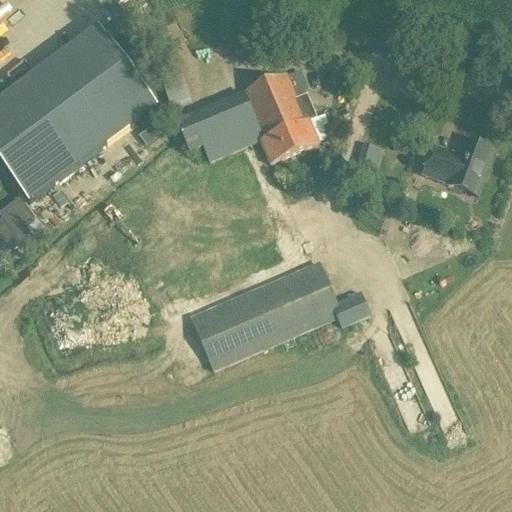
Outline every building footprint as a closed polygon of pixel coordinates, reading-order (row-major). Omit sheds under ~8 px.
[(0,167),(29,207),(158,111),(98,30),(0,103),(0,167)] [(296,103),(286,78),(176,124),(189,157),(204,151),(210,166),(261,144),(270,168),(319,147),(310,124),(316,122),(306,98),(296,103)] [(191,79),(173,83),(179,109),(197,104),(191,79)] [(147,150),(164,138),(155,127),(139,139),(147,150)] [(377,179),(385,154),(364,147),(355,173),(377,179)] [(478,200),(495,156),(475,148),(468,166),(463,168),(456,166),(458,162),(433,153),(424,178),(448,187),(448,189),(478,200)] [(109,273),(269,204),(249,157),(89,227),(109,273)] [(283,238),(272,212),(40,311),(61,360),(304,257),(293,232),(283,238)] [(192,322),(216,374),(344,319),(320,268),(192,322)] [(349,327),(377,320),(375,311),(346,318),(349,327)]
